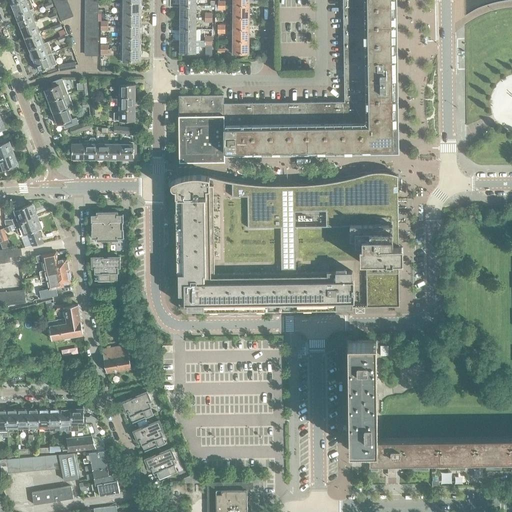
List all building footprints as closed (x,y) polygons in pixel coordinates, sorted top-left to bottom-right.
[(16,16),(30,10),(34,8),(30,0),(22,0),(12,4),(16,16)] [(68,5),(66,0),(64,0),(55,4),(57,9),(68,5)] [(224,95),(179,96),(180,161),(225,161),(224,151),(393,149),(391,0),(343,0),(345,102),(224,103),(224,95)] [(123,14),(139,14),(139,2),(123,2),(123,14)] [(70,10),(68,5),(57,9),(59,15),(70,10)] [(180,17),(196,17),(196,5),(180,5),(180,17)] [(233,17),(249,17),(249,5),(233,5),(233,17)] [(16,16),(21,27),(35,21),(30,10),(16,16)] [(72,16),(70,10),(59,15),(61,20),(72,16)] [(123,26),(139,26),(139,14),(123,14),(123,26)] [(180,29),(196,29),(196,17),(180,17),(180,29)] [(233,29),(249,29),(249,17),(233,17),(233,29)] [(21,27),(25,38),(39,33),(35,21),(21,27)] [(123,37),(139,37),(139,26),(123,26),(123,37)] [(180,40),(196,40),(196,29),(180,29),(180,40)] [(233,41),(249,41),(249,29),(233,29),(233,41)] [(25,38),(30,49),(43,43),(39,33),(25,38)] [(123,49),(139,49),(139,37),(123,37),(123,45),(120,45),(118,46),(118,49),(123,49)] [(196,40),(180,40),(180,52),(196,53),(196,46),(205,46),(212,46),(212,41),(204,41),(196,40)] [(48,41),(43,43),(30,49),(34,60),(52,53),(48,41)] [(249,41),(233,41),(233,53),(249,53),(249,41)] [(139,61),(139,49),(123,49),(123,61),(139,61)] [(52,53),(34,60),(38,71),(52,66),(57,64),(52,53)] [(58,65),(59,71),(76,68),(75,62),(58,65)] [(49,101),(68,94),(62,78),(51,82),(53,86),(45,89),(49,101)] [(120,84),(120,96),(135,96),(135,84),(128,84),(128,79),(116,79),(116,84),(120,84)] [(54,113),(68,107),(73,105),(68,94),(49,101),(54,113)] [(120,107),(135,108),(135,96),(120,96),(120,107)] [(72,119),(68,107),(54,113),(58,124),(72,119)] [(135,108),(120,107),(120,112),(114,112),(114,120),(120,120),(135,120),(135,108)] [(73,134),(88,128),(86,122),(70,128),(73,134)] [(124,134),(124,127),(114,126),(113,133),(124,134)] [(135,128),(124,127),(124,134),(134,135),(135,128)] [(88,141),(85,141),(85,158),(97,159),(97,143),(97,141),(94,138),(90,138),(88,141)] [(0,157),(13,152),(8,141),(0,143),(0,157)] [(85,158),(85,141),(79,141),(79,143),(72,143),(72,158),(85,158)] [(109,159),(109,143),(109,141),(104,141),(104,143),(97,143),(97,159),(109,159)] [(121,143),(120,159),(134,159),(134,152),(137,152),(137,142),(134,142),(134,141),(121,141),(121,143)] [(109,159),(120,159),(121,143),(109,143),(109,159)] [(13,152),(0,157),(0,167),(1,170),(10,167),(11,169),(18,166),(13,152)] [(172,182),(172,183),(172,184),(172,185),(173,186),(174,187),(175,188),(176,188),(177,188),(178,187),(179,308),(353,306),(360,306),(400,305),(398,175),(397,174),(389,172),(381,171),(373,172),(365,173),(357,176),(356,176),(338,180),(319,183),(301,184),(276,185),(260,184),(245,183),(244,183),(229,180),(226,179),(213,176),(210,176),(202,174),(195,174),(193,174),(188,175),(183,176),(181,176),(174,179),(173,180),(172,181),(172,182)] [(13,224),(37,215),(32,203),(22,206),(21,204),(14,207),(18,216),(11,219),(12,219),(5,219),(5,223),(6,226),(10,225),(13,224)] [(99,239),(108,239),(107,211),(98,211),(99,214),(92,214),(93,222),(93,228),(93,237),(99,237),(99,239)] [(107,211),(108,239),(119,239),(119,237),(125,237),(125,227),(124,228),(124,222),(125,222),(125,213),(119,213),(119,211),(107,211)] [(37,215),(13,224),(15,229),(17,228),(19,235),(23,233),(24,234),(27,232),(32,245),(43,243),(38,228),(41,227),(37,215)] [(0,241),(2,241),(2,242),(1,242),(3,248),(10,246),(8,239),(4,228),(0,229),(0,241)] [(20,248),(9,251),(10,257),(22,255),(20,248)] [(40,271),(41,276),(69,270),(67,258),(58,260),(56,252),(36,256),(38,262),(45,261),(47,269),(40,271)] [(117,256),(108,256),(100,256),(93,256),(93,266),(95,266),(95,272),(96,272),(96,279),(95,279),(95,280),(119,279),(118,279),(118,272),(119,272),(119,266),(121,266),(121,256),(117,256)] [(69,270),(41,276),(42,281),(47,280),(48,288),(39,290),(41,298),(57,295),(56,288),(63,286),(63,284),(72,282),(69,270)] [(83,334),(78,304),(65,306),(64,303),(54,305),(55,310),(64,309),(66,318),(48,321),(51,339),(83,334)] [(511,439),(377,441),(376,340),(348,340),(349,448),(370,447),(370,462),(511,460),(511,439)] [(102,348),(107,371),(132,367),(128,343),(102,348)] [(132,397),(121,401),(125,411),(128,410),(130,415),(131,415),(133,421),(132,422),(133,422),(154,414),(153,413),(152,413),(149,407),(151,407),(148,401),(150,401),(146,391),(137,395),(132,397)] [(49,408),(39,409),(39,427),(44,427),(44,430),(50,430),(49,408)] [(60,408),(49,408),(50,430),(60,430),(60,408)] [(65,408),(60,408),(60,430),(71,429),(71,409),(67,409),(65,408)] [(72,437),(67,438),(68,450),(81,448),(95,447),(104,446),(101,436),(97,436),(95,435),(99,430),(97,428),(95,420),(96,418),(91,415),(90,417),(84,417),(84,408),(71,409),(71,429),(72,437)] [(18,409),(7,409),(7,431),(13,431),(13,428),(18,428),(18,409)] [(28,409),(18,409),(18,428),(23,428),(23,431),(29,430),(28,409)] [(39,409),(28,409),(29,430),(34,430),(34,427),(39,427),(39,409)] [(143,426),(133,430),(137,440),(140,439),(142,444),(145,450),(144,450),(145,451),(165,442),(164,442),(161,436),(163,436),(160,430),(162,429),(158,420),(149,423),(149,424),(144,426),(143,426)] [(19,454),(29,453),(29,448),(21,449),(20,444),(18,444),(19,449),(18,449),(19,454)] [(90,457),(83,458),(84,463),(91,461),(108,458),(108,456),(108,455),(108,451),(106,450),(105,450),(104,446),(95,447),(96,451),(89,452),(90,457)] [(155,454),(145,458),(149,468),(151,467),(153,472),(154,472),(157,478),(156,478),(156,479),(177,470),(175,470),(173,464),(174,464),(172,458),(174,458),(170,448),(160,452),(161,452),(155,454)] [(59,454),(52,454),(53,468),(61,468),(79,465),(76,453),(74,453),(74,452),(61,454),(59,454)] [(13,458),(6,459),(8,472),(14,472),(13,458)] [(92,465),(85,466),(86,471),(93,469),(110,466),(109,463),(110,462),(109,459),(108,458),(91,461),(92,465)] [(79,465),(61,468),(64,480),(77,477),(79,477),(81,477),(79,465)] [(94,473),(86,474),(87,479),(95,478),(112,474),(112,473),(111,473),(111,471),(111,470),(111,467),(110,466),(93,469),(94,473)] [(2,473),(0,473),(0,477),(3,486),(10,486),(8,472),(7,473),(2,473)] [(183,478),(185,482),(199,482),(195,473),(183,478)] [(112,474),(95,478),(96,483),(113,480),(112,474)] [(96,483),(92,484),(93,489),(99,488),(100,495),(106,494),(120,491),(117,479),(113,480),(96,483)] [(251,499),(251,481),(251,480),(207,481),(207,511),(247,511),(247,499),(251,499)] [(71,486),(32,492),(34,504),(73,498),(71,486)]
